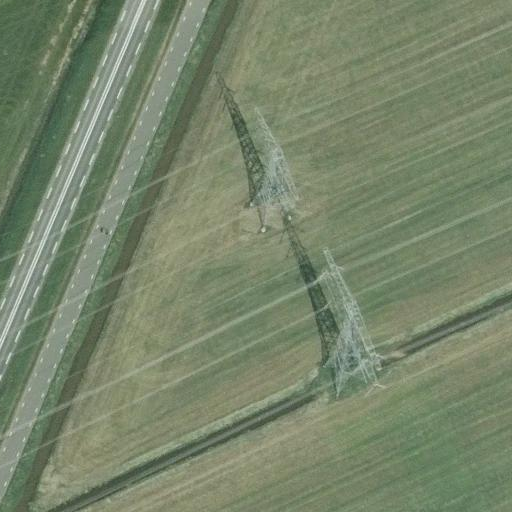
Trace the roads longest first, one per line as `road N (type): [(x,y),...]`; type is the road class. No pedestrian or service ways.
road 1 (unclassified): [(0,475),(199,0)]
road 2 (primary): [(0,344),(144,0)]
